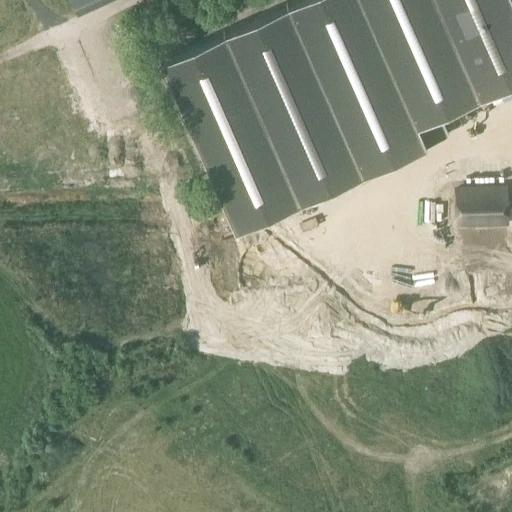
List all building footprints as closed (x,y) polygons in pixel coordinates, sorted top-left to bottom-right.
[(291,9),(213,22),(241,192),(320,179),(291,9)] [(459,100),(379,109),(399,283),(479,274),(473,225),(468,185),(459,100)] [(55,178),(79,172),(75,154),(51,160),(55,178)] [(103,353),(78,412),(112,427),(137,367),(103,353)] [(146,372),(122,431),(156,446),(181,385),(146,372)] [(71,430),(47,489),(81,504),(105,444),(71,430)] [(505,511),(511,503),(511,459),(480,437),(464,460),(484,474),(457,511),(505,511)] [(115,448),(90,507),(101,511),(127,511),(149,462),(115,448)] [(70,511),(30,496),(23,511),(70,511)]
